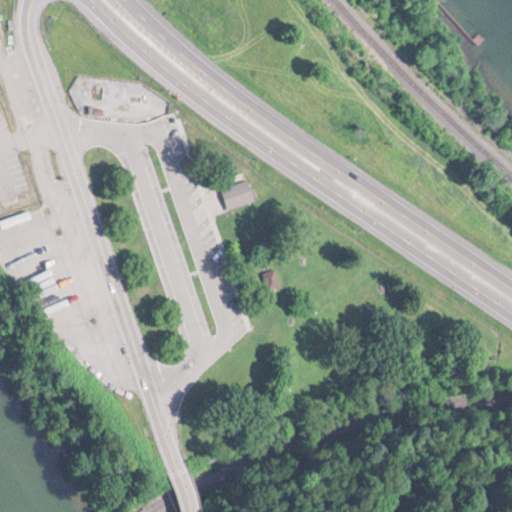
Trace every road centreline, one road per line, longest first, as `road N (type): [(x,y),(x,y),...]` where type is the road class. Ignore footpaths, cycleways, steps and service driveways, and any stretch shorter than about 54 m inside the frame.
road 1 (trunk): [(95,0),(177,79),(511,314)]
road 2 (secondary): [(35,0),(36,51),(181,474)]
road 3 (trunk): [(511,280),(292,133),(133,0)]
